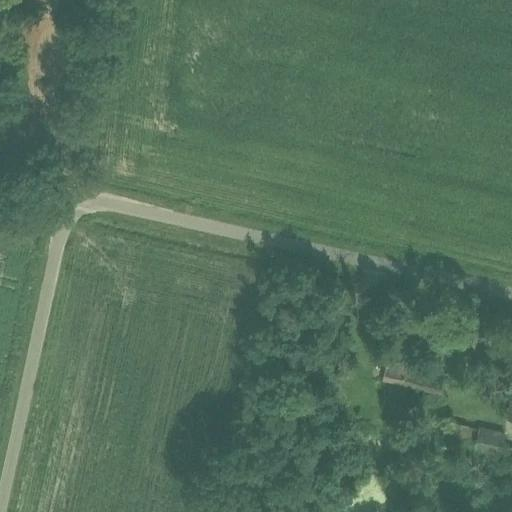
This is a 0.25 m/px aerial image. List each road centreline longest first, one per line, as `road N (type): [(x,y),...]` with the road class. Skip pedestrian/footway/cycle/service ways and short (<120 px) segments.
road 1 (unclassified): [(511,300),(68,199)]
road 2 (unclassified): [(0,490),(68,199)]
